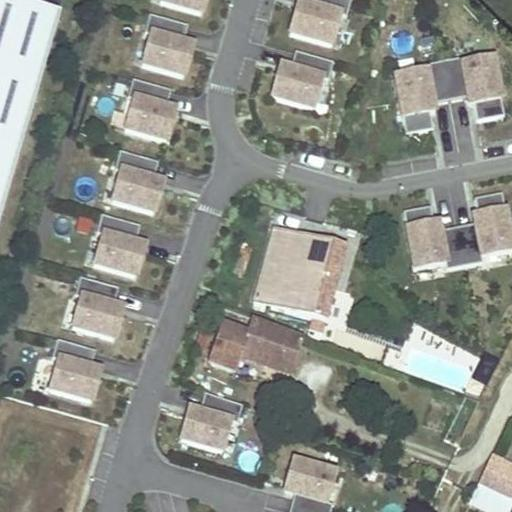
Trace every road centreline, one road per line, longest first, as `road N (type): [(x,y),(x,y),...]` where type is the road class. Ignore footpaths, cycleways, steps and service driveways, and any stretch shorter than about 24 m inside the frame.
road 1 (residential): [(240,159),(208,212),(125,467)]
road 2 (residential): [(511,164),(354,190),(240,159)]
road 3 (track): [(479,455),(450,462),(322,422),(308,402),(315,370)]
road 4 (residential): [(240,159),(220,98),(248,0)]
road 5 (track): [(449,511),(511,388)]
